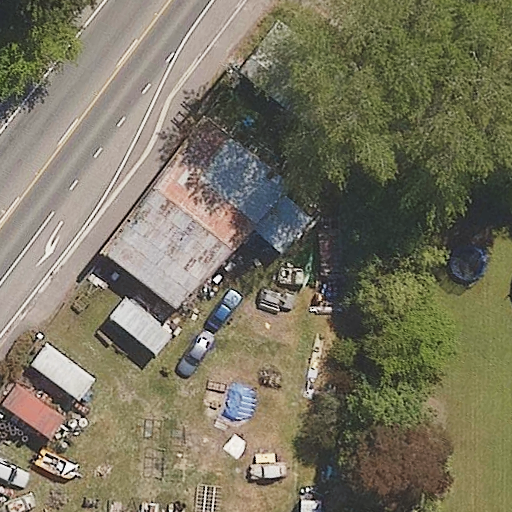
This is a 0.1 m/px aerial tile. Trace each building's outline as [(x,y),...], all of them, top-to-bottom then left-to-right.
[(274,20),(238,73),(319,129),(355,76),(274,20)] [(288,183),(206,119),(102,250),(176,309),(245,222),(281,250),(311,212),(283,190),(288,183)] [(171,332),(130,292),(110,313),(152,353),(171,332)] [(93,377),(45,343),(30,364),(78,398),(93,377)] [(64,416),(14,380),(0,399),(0,402),(48,437),(64,416)]
